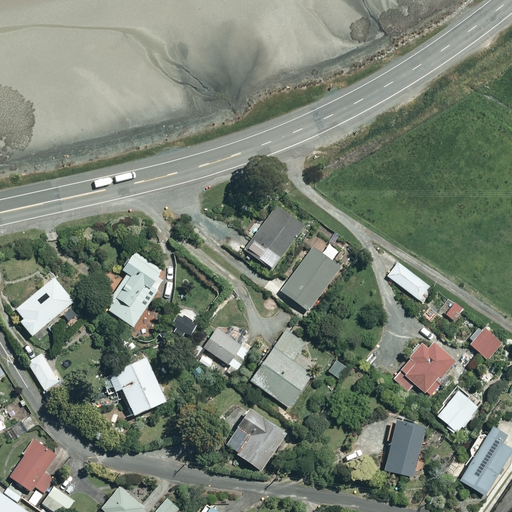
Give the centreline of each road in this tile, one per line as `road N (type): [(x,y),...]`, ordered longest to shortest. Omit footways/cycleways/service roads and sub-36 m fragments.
road 1 (trunk): [(0,212),(167,175),(271,141),(379,90),(509,0)]
road 2 (residential): [(396,511),(99,454),(49,419),(0,342)]
